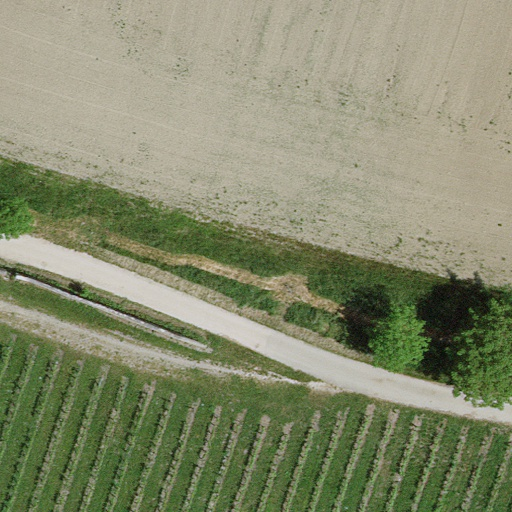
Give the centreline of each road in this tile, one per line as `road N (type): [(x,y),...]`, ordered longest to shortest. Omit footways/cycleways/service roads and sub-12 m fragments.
road 1 (track): [(0,168),(129,211),(384,276),(511,299)]
road 2 (track): [(0,304),(160,360),(248,375),(265,341)]
road 3 (track): [(0,242),(265,341)]
road 4 (track): [(265,341),(404,390),(511,409)]
